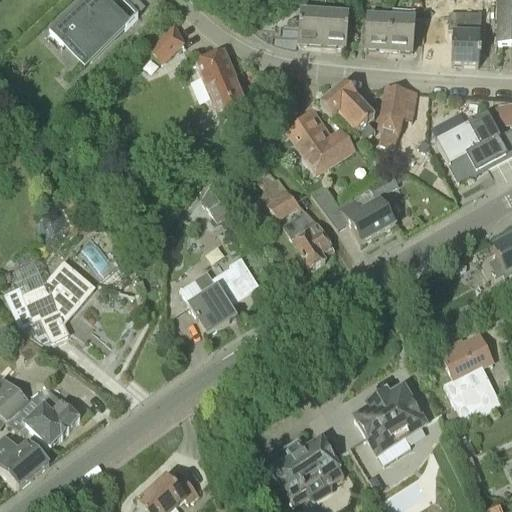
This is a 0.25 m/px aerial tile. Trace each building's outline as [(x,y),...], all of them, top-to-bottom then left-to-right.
[(85,0),(49,34),(62,48),(72,39),(74,41),(69,45),(84,60),(121,27),(102,6),(108,0),(85,0)] [(511,4),(498,4),(497,48),(511,48),(511,4)] [(300,13),(297,47),(321,49),(324,15),(300,13)] [(324,15),(321,49),(346,51),(349,17),(324,15)] [(448,17),(447,34),(453,34),(450,68),(450,70),(478,71),(478,70),(481,18),(448,17)] [(366,19),(363,52),(388,55),(390,21),(366,19)] [(390,21),(388,55),(412,57),(415,23),(390,21)] [(173,28),(147,53),(163,69),(183,49),(173,28)] [(224,54),(193,67),(204,95),(206,94),(220,127),(227,125),(227,126),(243,119),(243,117),(251,114),(237,81),(236,82),(224,54)] [(343,89),(320,110),(333,125),(338,120),(356,139),(357,138),(364,146),(374,137),(367,129),(374,123),(343,89)] [(379,138),(378,137),(378,144),(378,150),(393,155),(397,143),(399,140),(403,125),(411,126),(416,96),(387,92),(379,138)] [(511,107),(497,110),(500,131),(511,129),(511,107)] [(307,119),(287,136),(318,182),(355,158),(341,135),(324,146),(307,119)] [(468,130),(436,148),(457,188),(511,158),(511,133),(497,142),(486,121),(468,130)] [(275,124),(260,138),(267,146),(268,145),(274,153),(287,141),(284,137),(286,135),(275,124)] [(422,143),(416,153),(424,157),(430,147),(422,143)] [(104,176),(98,183),(115,199),(121,192),(104,176)] [(322,193),(310,201),(310,202),(335,236),(348,229),(360,250),(395,230),(379,204),(376,206),(376,204),(402,188),(395,176),(335,211),(322,193)] [(265,194),(251,204),(259,214),(265,210),(277,225),(299,210),(286,196),(287,195),(278,182),(274,184),(265,179),(259,187),(264,192),(265,194)] [(216,203),(204,210),(212,222),(217,228),(228,221),(224,214),(216,203)] [(304,216),(281,231),(291,248),(292,247),(309,275),(324,266),(322,262),(334,256),(315,227),(314,227),(304,216)] [(511,243),(492,254),(506,280),(511,276),(511,243)] [(202,301),(187,310),(207,341),(235,323),(229,313),(259,295),(240,264),(229,271),(235,280),(216,292),(207,277),(192,286),(202,301)] [(26,290),(3,300),(18,334),(41,351),(50,346),(51,348),(67,341),(63,329),(93,294),(62,267),(40,293),(29,298),(26,290)] [(479,342),(440,361),(453,386),(443,391),(455,415),(445,419),(452,434),(501,409),(482,373),(492,367),(479,342)] [(4,384),(0,388),(0,424),(5,427),(19,436),(25,431),(48,453),(50,455),(79,425),(45,390),(30,401),(27,405),(4,384)] [(403,393),(353,424),(376,460),(425,429),(403,393)] [(5,440),(0,444),(0,477),(18,495),(48,469),(27,448),(18,456),(5,440)] [(290,465),(271,477),(288,504),(288,503),(293,511),(295,511),(309,503),(303,494),(323,482),(327,489),(326,489),(328,493),(332,491),(331,490),(343,482),(337,473),(338,472),(321,445),(302,457),(298,450),(285,457),(290,465)] [(175,511),(183,505),(187,509),(197,500),(184,484),(175,492),(166,482),(136,511),(175,511)]
